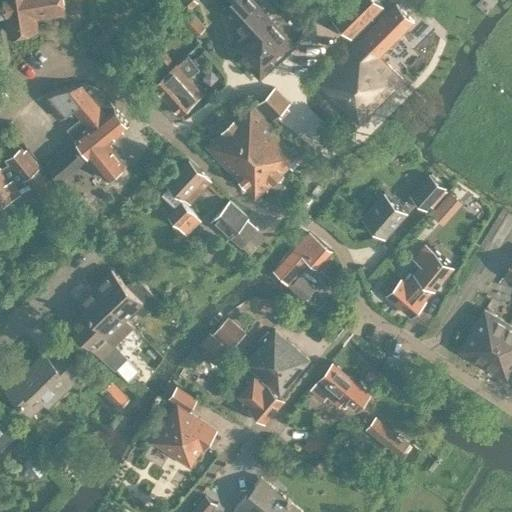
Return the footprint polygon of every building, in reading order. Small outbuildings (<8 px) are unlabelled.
[(64,10),(62,0),(4,0),(9,32),(36,28),(35,15),(64,10)] [(194,0),(181,0),(181,1),(171,10),(180,20),(189,11),(198,3),(194,0)] [(235,0),(222,12),(243,35),(230,47),(260,79),(293,48),(249,0),(235,0)] [(375,0),(351,0),(332,19),(351,38),(382,6),(375,0)] [(318,82),(319,84),(360,124),(403,81),(379,57),(414,23),(396,5),(318,82)] [(180,20),(171,10),(152,28),(161,38),(180,20)] [(180,20),(196,37),(205,28),(189,11),(180,20)] [(146,85),(171,62),(162,52),(156,57),(149,49),(129,67),(146,85)] [(176,64),(152,86),(178,115),(203,93),(189,76),(199,68),(188,55),(177,64),(176,64)] [(56,89),(42,97),(62,120),(72,111),(79,119),(67,129),(108,180),(126,166),(108,143),(130,126),(102,92),(88,83),(56,89)] [(258,102),(273,118),(289,103),(274,87),(258,102)] [(266,119),(251,103),(206,145),(236,177),(245,168),(244,167),(249,162),(241,154),(247,149),(252,153),(261,145),(251,132),(266,119)] [(300,155),(284,138),(266,119),(251,132),(261,145),(252,153),(247,149),(241,154),(249,162),(244,167),(245,168),(236,177),(255,198),(300,155)] [(45,164),(59,182),(86,161),(70,143),(45,164)] [(0,204),(20,194),(20,193),(32,187),(43,201),(58,189),(35,160),(32,163),(20,148),(5,160),(8,164),(0,168),(0,204)] [(187,207),(211,181),(188,161),(167,185),(169,187),(162,195),(176,208),(168,217),(186,235),(201,221),(187,207)] [(426,210),(445,188),(430,174),(411,196),(426,210)] [(451,189),(430,212),(444,225),(465,203),(451,189)] [(384,237),(406,211),(385,193),(363,218),(384,237)] [(230,238),(241,248),(242,247),(249,253),(264,237),(257,230),(258,229),(247,219),(248,218),(229,200),(210,222),(229,239),(230,238)] [(284,283),(305,300),(315,288),(300,275),(310,263),(316,269),(319,267),(322,265),(329,257),(332,252),(309,232),(285,260),(276,274),(285,282),(284,283)] [(412,258),(416,262),(418,264),(412,272),(413,273),(405,282),(401,278),(387,295),(411,316),(426,299),(425,298),(432,289),(433,290),(454,267),(425,242),(412,258)] [(112,271),(95,287),(126,320),(126,319),(136,310),(143,317),(159,301),(141,282),(131,291),(112,271)] [(101,358),(116,344),(133,326),(126,319),(126,320),(95,287),(78,304),(84,310),(69,325),(101,358)] [(485,309),(477,321),(459,351),(484,366),(509,324),(485,309)] [(231,349),(245,333),(227,318),(214,334),(231,349)] [(507,380),(511,372),(511,326),(509,324),(484,366),(507,380)] [(244,365),(262,380),(279,395),(309,360),(274,329),(244,365)] [(210,332),(198,345),(204,351),(202,353),(215,365),(228,350),(210,332)] [(74,385),(83,377),(61,354),(51,364),(42,354),(27,368),(24,365),(15,374),(18,376),(7,387),(33,415),(45,404),(48,408),(73,385),(74,385)] [(318,395),(324,400),(327,396),(339,406),(346,397),(358,407),(370,392),(332,363),(314,385),(321,391),(318,395)] [(285,400),(279,395),(262,380),(260,382),(254,377),(237,396),(243,402),(242,403),(264,420),(285,400)] [(101,393),(119,411),(130,399),(113,381),(101,393)] [(176,386),(169,398),(189,411),(196,399),(176,386)] [(177,404),(153,441),(190,465),(202,446),(205,448),(217,430),(177,404)] [(366,429),(389,447),(399,456),(409,444),(375,417),(366,429)] [(0,449),(14,437),(0,422),(0,449)] [(332,439),(317,427),(306,441),(321,452),(332,439)] [(34,477),(36,475),(40,480),(49,471),(32,453),(22,462),(26,466),(25,467),(23,470),(23,474),(24,477),(27,479),(31,479),(34,477)] [(234,510),(236,511),(302,511),(261,477),(234,510)] [(209,511),(214,505),(205,497),(192,511),(209,511)]
